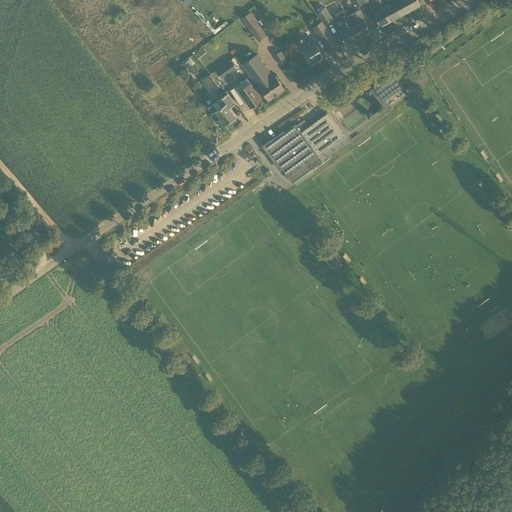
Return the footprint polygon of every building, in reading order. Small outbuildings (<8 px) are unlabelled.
[(210,0),(198,0),(195,3),(209,17),(218,8),(210,0)] [(391,21),(381,2),(379,0),(373,0),(373,1),(378,11),(374,14),(381,26),(391,21)] [(385,0),(382,2),(381,2),(391,21),(401,15),(394,3),(392,4),(391,4),(390,2),(388,0),(385,0)] [(397,0),(398,0),(394,3),(401,15),(410,10),(404,0),(397,0)] [(404,0),(410,10),(420,5),(417,0),(404,0)] [(192,6),(185,12),(197,26),(204,19),(192,6)] [(325,25),(333,19),(325,8),(317,14),(322,20),(325,25)] [(353,26),(359,38),(371,31),(359,10),(351,14),(357,24),(353,26)] [(185,12),(177,19),(189,32),(197,26),(185,12)] [(177,19),(170,26),(182,39),(189,32),(177,19)] [(340,45),(325,25),(322,20),(312,27),(329,51),(340,45)] [(341,20),(334,23),(346,45),(359,38),(353,26),(346,30),(341,20)] [(267,36),(256,22),(250,27),(260,41),(267,36)] [(170,26),(162,32),(175,46),(182,39),(170,26)] [(162,32),(155,39),(167,53),(175,46),(162,32)] [(302,51),(311,64),(323,56),(314,43),(309,46),(304,38),(297,42),(302,51)] [(288,40),(283,43),(286,48),(292,45),(288,40)] [(152,51),(143,60),(168,85),(172,80),(159,67),(164,63),(152,51)] [(281,63),(288,59),(284,51),(277,55),(281,63)] [(256,54),(243,64),(260,87),(273,78),(256,54)] [(143,60),(134,70),(145,81),(150,77),(163,90),(168,85),(143,60)] [(384,101),(404,87),(393,72),(373,87),(374,88),(379,95),(384,101)] [(210,75),(202,80),(209,91),(217,85),(210,75)] [(260,87),(259,87),(269,100),(270,100),(269,100),(284,90),(285,89),(275,76),(273,78),(260,87)] [(221,80),(224,89),(234,85),(231,77),(221,80)] [(247,78),(230,90),(240,105),(246,101),(251,107),(262,100),(247,78)] [(374,88),(373,87),(370,90),(376,98),(379,95),(374,88)] [(219,100),(208,107),(218,121),(221,118),(225,124),(232,120),(234,119),(234,118),(236,117),(230,108),(235,105),(228,94),(219,100)] [(201,113),(191,120),(200,134),(210,127),(204,117),(209,114),(204,106),(199,110),(201,113)] [(328,113),(323,117),(322,118),(301,133),(296,125),(284,133),(283,132),(282,133),(278,136),(277,136),(263,147),(270,156),(272,155),(274,158),(280,166),(288,177),(296,172),(303,166),(302,165),(305,162),(307,164),(318,156),(329,148),(328,146),(331,144),(332,145),(338,141),(344,136),(336,125),(328,113)] [(179,123),(174,127),(179,134),(184,131),(191,141),(200,134),(191,120),(181,127),(179,123)]
